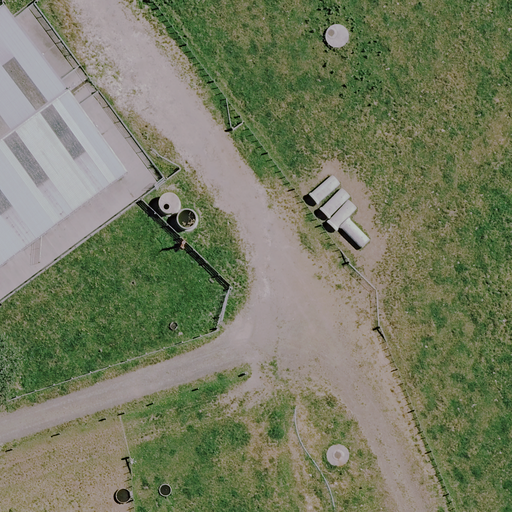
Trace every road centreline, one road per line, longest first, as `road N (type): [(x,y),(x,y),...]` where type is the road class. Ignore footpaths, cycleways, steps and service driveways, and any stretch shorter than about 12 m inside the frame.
road 1 (secondary): [(396,511),(347,302),(239,0)]
road 2 (secondary): [(386,0),(441,180),(511,470)]
road 3 (track): [(0,428),(405,296)]
road 4 (track): [(184,0),(405,296)]
road 5 (track): [(405,296),(482,511)]
